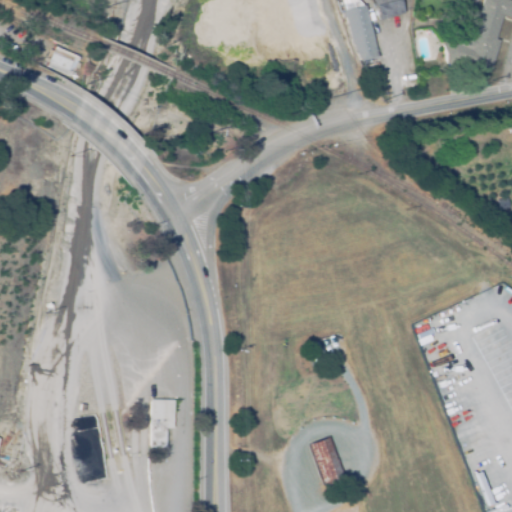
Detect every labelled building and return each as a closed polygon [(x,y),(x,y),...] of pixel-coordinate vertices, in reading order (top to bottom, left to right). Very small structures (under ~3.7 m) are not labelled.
[(345,0),(358,0),(360,4),(343,9),(341,1),(345,0)] [(378,20),(371,0),(399,0),(403,12),(378,20)] [(488,71),(460,63),(444,65),(441,46),(453,42),(468,47),(472,35),(467,34),(473,17),(477,18),(483,0),(504,0),(511,2),(511,19),(501,16),(494,40),(498,42),(488,71)] [(365,4),(377,56),(358,61),(356,52),(355,52),(352,43),(351,43),(345,17),(342,17),(341,12),(343,11),(343,9),(345,9),(346,8),(365,4)] [(70,76),(47,66),(48,63),(44,61),(49,49),(53,51),(55,46),(79,57),(70,76)] [(507,206),(497,208),(495,199),(506,197),(507,206)] [(314,365),(307,344),(316,341),(321,356),(324,355),(325,361),(314,365)] [(149,447),(149,400),(173,400),(172,428),(164,428),(164,447),(149,447)] [(306,444),(326,436),(342,481),(322,488),(306,444)]
